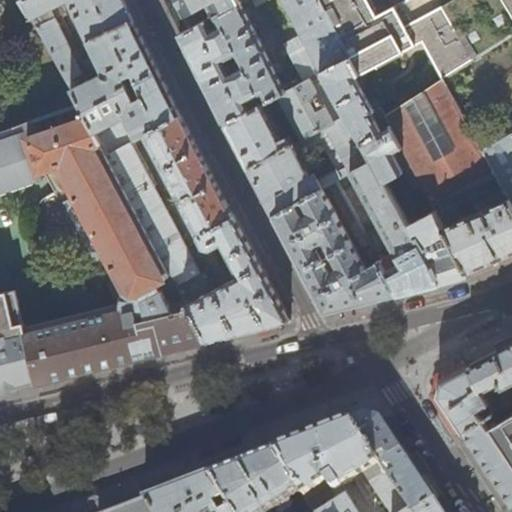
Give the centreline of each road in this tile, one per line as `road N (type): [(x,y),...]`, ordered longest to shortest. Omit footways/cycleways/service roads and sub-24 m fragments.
road 1 (residential): [(327,337),(311,321),(142,0)]
road 2 (residential): [(327,337),(0,417)]
road 3 (residential): [(481,511),(384,365),(327,337)]
road 4 (residential): [(511,293),(327,337)]
